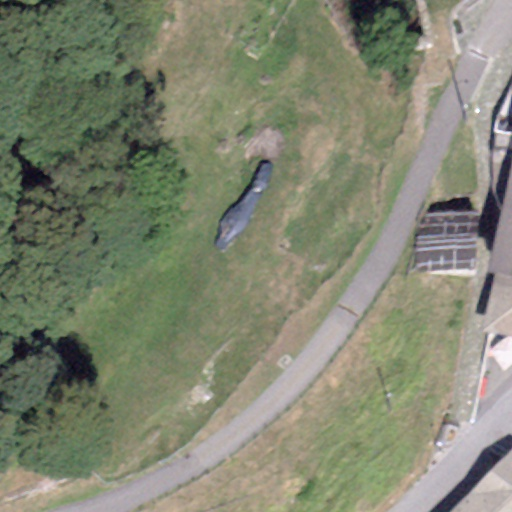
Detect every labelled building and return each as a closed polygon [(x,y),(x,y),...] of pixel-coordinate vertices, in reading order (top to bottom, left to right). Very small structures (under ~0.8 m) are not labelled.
[(511,151),(485,273),(493,274),(511,278),(511,151)] [(473,214),(415,213),(414,269),(473,270),(473,214)] [(511,338),(511,278),(493,274),(479,332),(511,338)] [(511,511),(511,451),(468,492),(491,511),(511,511)] [(491,511),(468,492),(449,511),(491,511)]
